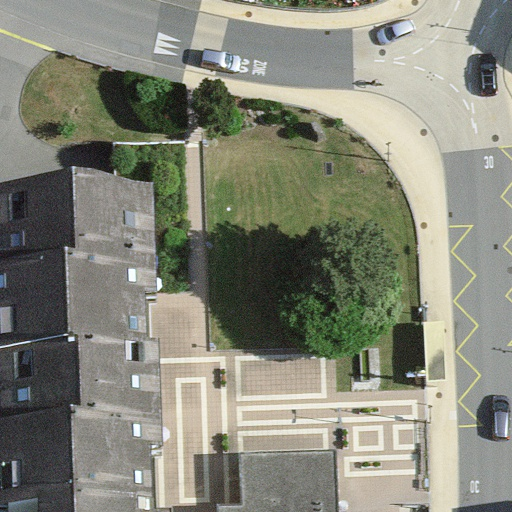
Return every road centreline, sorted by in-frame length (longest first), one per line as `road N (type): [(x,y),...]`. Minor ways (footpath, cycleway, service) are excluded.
road 1 (secondary): [(452,55),(481,153),(491,511)]
road 2 (tertiary): [(452,55),(390,61),(210,45),(65,0)]
